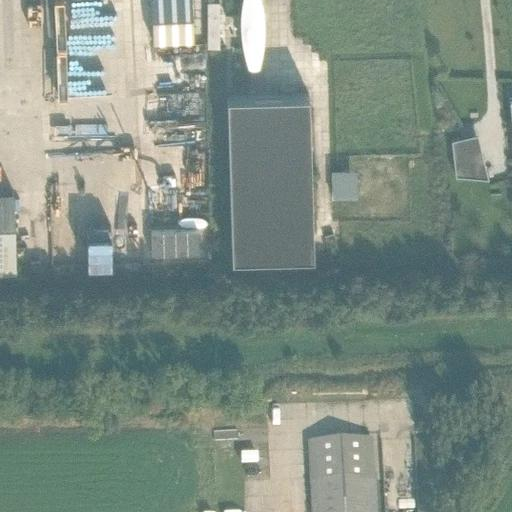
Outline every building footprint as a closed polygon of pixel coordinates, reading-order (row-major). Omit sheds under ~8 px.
[(190,0),(150,0),(152,42),(193,40),(190,0)] [(108,64),(58,65),(59,113),(109,112),(108,64)] [(312,256),(308,94),(226,97),(232,258),(312,256)] [(476,133),(451,139),(454,175),(487,178),(476,133)] [(359,188),(358,161),(336,161),(337,189),(359,188)] [(0,273),(15,273),(13,192),(0,192),(0,273)] [(308,444),(311,511),(375,511),(372,441),(308,444)]
